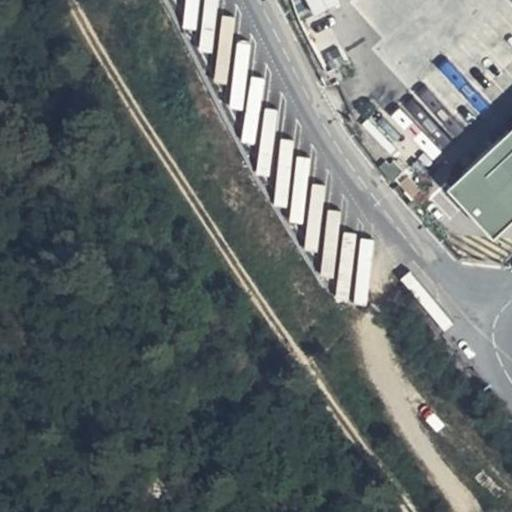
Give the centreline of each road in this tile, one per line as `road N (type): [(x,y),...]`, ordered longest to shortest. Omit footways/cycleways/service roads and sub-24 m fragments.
road 1 (track): [(420,511),(385,475),(294,332),(187,189),(120,81),(84,0)]
road 2 (track): [(368,334),(356,344),(378,382),(440,456),(457,510),(443,511)]
